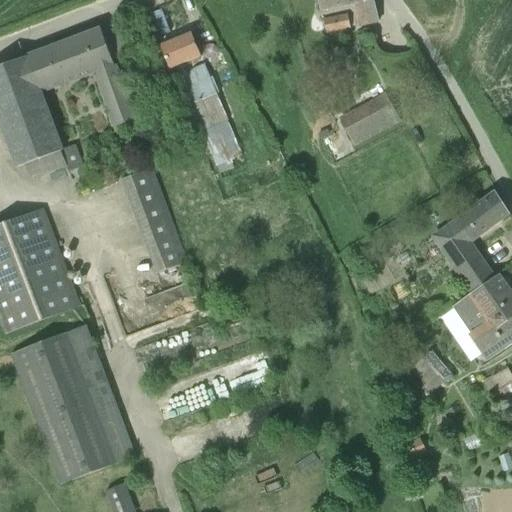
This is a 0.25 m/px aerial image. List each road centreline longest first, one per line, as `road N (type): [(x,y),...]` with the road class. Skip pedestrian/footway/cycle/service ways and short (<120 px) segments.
road 1 (unclassified): [(511,199),(391,0)]
road 2 (unclassified): [(0,46),(127,0)]
